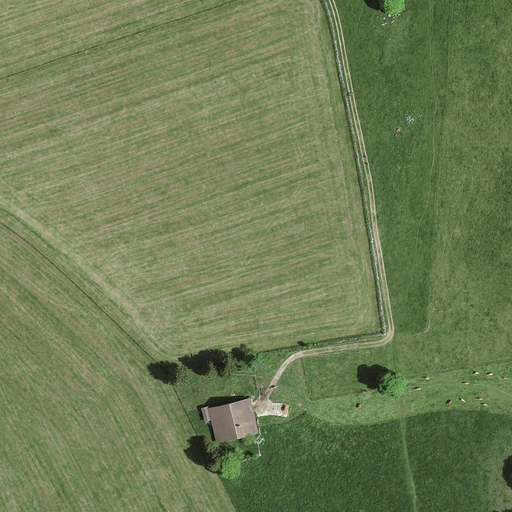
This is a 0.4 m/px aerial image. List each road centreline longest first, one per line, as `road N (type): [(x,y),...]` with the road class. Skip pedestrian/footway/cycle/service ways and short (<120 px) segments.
road 1 (track): [(387,338),(368,172),(331,0)]
road 2 (track): [(262,406),(294,353),(387,338)]
